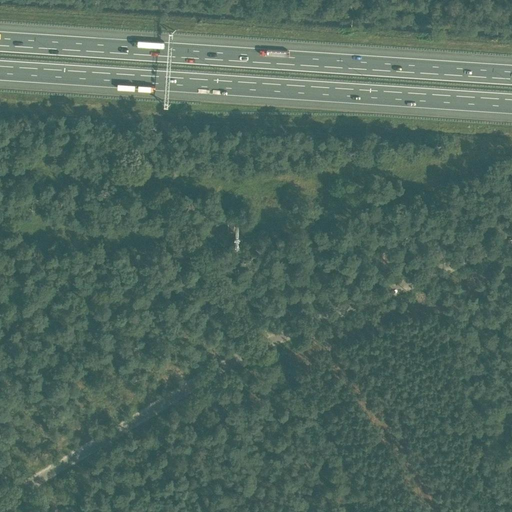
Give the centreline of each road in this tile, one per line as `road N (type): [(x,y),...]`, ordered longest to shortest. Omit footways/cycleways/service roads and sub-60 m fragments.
road 1 (unclassified): [(511,241),(235,357),(0,502)]
road 2 (motorway): [(0,69),(511,103)]
road 3 (motorway): [(511,74),(0,41)]
road 4 (track): [(384,511),(269,341),(219,250),(217,230)]
